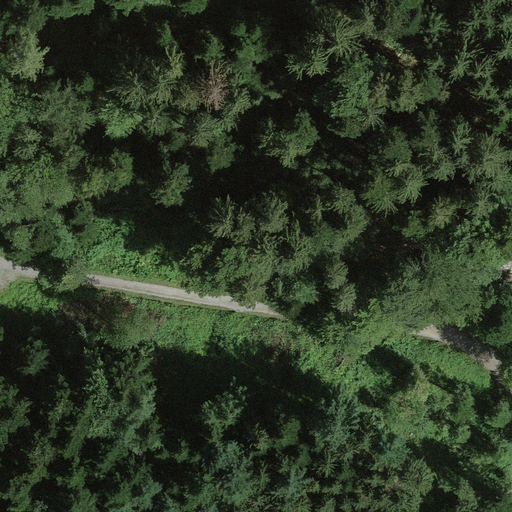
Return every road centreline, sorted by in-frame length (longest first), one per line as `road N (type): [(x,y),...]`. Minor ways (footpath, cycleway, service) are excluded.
road 1 (track): [(0,265),(344,316),(459,348),(511,389)]
road 2 (track): [(344,316),(456,259),(511,251)]
